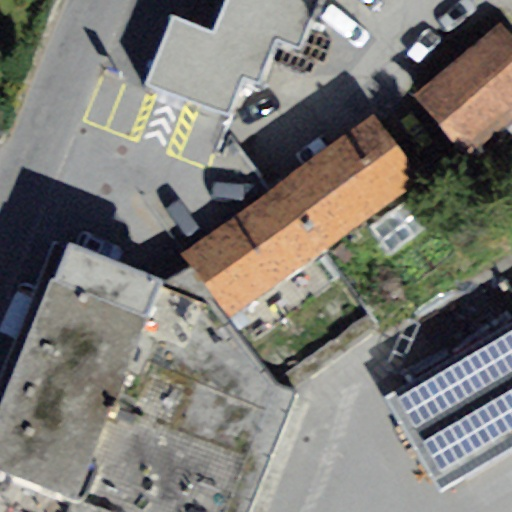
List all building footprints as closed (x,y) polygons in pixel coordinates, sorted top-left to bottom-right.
[(172,19),(147,85),(229,115),(245,78),(262,84),(277,38),(303,46),(320,0),(228,0),(214,32),(172,19)] [(511,33),(503,23),(414,97),(465,159),(511,120),(511,33)] [(374,117),(277,187),(323,252),(421,181),(374,117)] [(372,319),(323,252),(277,187),(184,254),(193,266),(279,385),(372,319)] [(165,283),(67,244),(0,412),(0,469),(78,501),(165,283)] [(193,266),(165,283),(78,501),(73,511),(248,511),(296,391),(279,385),(193,266)] [(511,452),(511,325),(388,399),(444,493),(511,452)]
